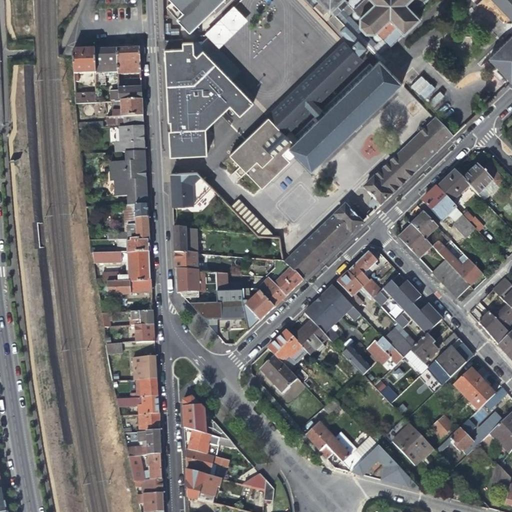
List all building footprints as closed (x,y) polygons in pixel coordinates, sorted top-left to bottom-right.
[(171,0),(166,6),(177,17),(185,9),(181,5),(179,7),(172,0),(171,0)] [(172,0),(179,7),(181,5),(185,9),(177,17),(190,31),(221,0),(172,0)] [(309,0),(324,15),(328,11),(331,14),(346,0),(309,0)] [(346,0),(331,14),(333,16),(339,21),(346,15),(352,10),(351,12),(351,14),(353,16),(355,17),(356,17),(359,17),(359,25),(365,32),(373,32),(372,33),(372,35),(373,38),(374,39),(377,40),(378,40),(380,40),(374,45),(368,50),(376,58),(419,17),(412,10),(419,3),(420,4),(424,0),(346,0)] [(498,69),(510,82),(511,79),(511,0),(491,0),(511,21),(511,32),(487,58),(498,69)] [(24,12),(23,5),(7,6),(8,27),(14,26),(14,31),(25,30),(24,26),(30,26),(29,13),(24,12)] [(234,7),(204,35),(207,37),(219,50),(248,22),(234,7)] [(374,45),(346,15),(339,21),(345,28),(368,49),(367,51),(368,50),(374,45)] [(328,21),(340,33),(345,28),(339,21),(333,16),(328,21)] [(270,119),(230,157),(240,167),(236,172),(242,178),(246,174),(262,190),(290,163),(289,162),(294,156),(311,173),(402,86),(380,63),(374,69),(370,65),(322,111),(317,107),(364,61),(360,57),(368,49),(345,28),(340,33),(346,40),(267,116),(270,119)] [(182,51),(164,51),(168,123),(166,123),(166,128),(166,133),(168,133),(169,158),(206,157),(206,131),(229,108),(240,117),(253,104),(203,52),(202,43),(183,44),(182,51)] [(129,49),(117,49),(118,72),(118,74),(140,73),(139,48),(129,49)] [(101,72),(118,72),(117,49),(104,49),(93,50),(95,72),(95,85),(101,85),(101,72)] [(73,73),(95,72),(93,50),(88,50),(72,51),(73,73)] [(410,88),(426,100),(435,87),(419,75),(410,88)] [(118,80),(119,90),(119,101),(120,101),(142,100),(141,79),(118,80)] [(111,102),(119,101),(119,90),(110,90),(111,102)] [(74,94),(75,103),(96,102),(96,92),(74,94)] [(430,100),(434,105),(443,97),(439,92),(430,100)] [(107,127),(118,127),(143,125),(142,100),(120,101),(120,109),(112,110),(111,113),(108,113),(108,118),(107,118),(107,127)] [(374,211),(454,136),(435,117),(362,188),(369,194),(374,198),(370,202),(370,206),(374,211)] [(114,152),(124,152),(144,151),(143,125),(118,127),(119,141),(114,142),(114,152)] [(109,162),(109,178),(146,177),(146,173),(144,151),(124,152),(125,160),(109,162)] [(471,171),(462,179),(469,187),(485,203),(488,200),(485,197),(480,192),(492,181),(491,180),(481,170),(477,165),(471,171)] [(485,166),(481,170),(491,180),(495,176),(485,166)] [(451,204),(469,187),(462,179),(454,170),(445,179),(436,187),(451,204)] [(171,194),(172,205),(193,204),(211,186),(205,180),(196,171),(170,172),(171,194)] [(127,196),(127,205),(134,205),(147,204),(146,191),(146,177),(109,178),(109,181),(113,181),(114,197),(124,196),(127,196)] [(496,186),(492,181),(480,192),(485,197),(496,186)] [(455,208),(451,204),(436,187),(430,193),(422,201),(441,221),(455,208)] [(124,205),(124,196),(114,197),(115,206),(124,205)] [(345,203),(285,262),(290,267),(304,281),(334,251),(364,222),(345,203)] [(127,225),(128,239),(149,238),(148,217),(147,204),(134,205),(135,224),(127,225)] [(124,225),(127,225),(135,224),(134,205),(127,205),(124,205),(124,206),(123,206),(124,225)] [(466,212),(462,215),(475,229),(477,232),(482,227),(473,217),(472,219),(466,212)] [(418,218),(410,225),(427,243),(440,232),(423,214),(418,218)] [(467,237),(475,229),(462,215),(454,223),(467,237)] [(431,247),(427,243),(410,225),(404,231),(398,238),(418,259),(431,247)] [(195,229),(185,228),(173,227),(174,240),(174,252),(186,253),(196,254),(195,229)] [(126,239),(126,252),(150,251),(149,242),(149,238),(128,239),(126,239)] [(117,239),(118,253),(120,252),(126,252),(126,239),(123,239),(117,239)] [(432,248),(437,253),(443,248),(438,242),(432,248)] [(460,266),(443,248),(437,253),(444,260),(468,286),(477,278),(481,274),(467,260),(460,266)] [(97,284),(106,284),(151,280),(150,265),(150,251),(126,252),(128,276),(118,276),(117,273),(101,273),(102,279),(96,280),(97,284)] [(121,262),(120,252),(118,253),(103,253),(92,254),(94,263),(121,262)] [(196,254),(186,253),(174,252),(175,261),(175,270),(197,271),(197,268),(199,268),(199,264),(197,264),(196,254)] [(357,263),(347,272),(361,287),(368,281),(364,278),(362,276),(375,264),(377,262),(368,252),(357,263)] [(455,298),(468,286),(444,260),(431,273),(452,294),(455,298)] [(377,266),(375,264),(362,276),(364,278),(377,266)] [(268,276),(287,295),(295,286),(304,281),(290,267),(277,279),(271,274),(268,276)] [(180,293),(217,291),(216,272),(197,271),(175,270),(176,280),(177,292),(180,293)] [(227,273),(216,272),(217,291),(228,290),(227,273)] [(360,288),(361,287),(347,272),(342,277),(336,283),(356,304),(359,301),(354,294),(360,288)] [(287,295),(268,276),(257,288),(260,291),(275,306),(280,301),(287,295)] [(360,288),(372,300),(383,289),(372,278),(360,288)] [(511,287),(504,279),(500,283),(491,291),(505,304),(511,312),(511,287)] [(151,286),(151,280),(106,284),(107,296),(152,292),(151,286)] [(420,297),(405,282),(403,284),(397,289),(390,282),(383,289),(372,300),(380,307),(390,298),(403,312),(411,305),(420,297)] [(327,292),(328,293),(326,295),(320,302),(338,320),(346,313),(355,323),(361,317),(332,286),(327,292)] [(249,289),(243,289),(243,290),(243,305),(246,318),(250,330),(262,318),(275,306),(260,291),(250,299),(249,289)] [(228,290),(217,291),(180,293),(218,336),(218,319),(246,318),(243,305),(243,290),(228,290)] [(414,302),(420,309),(426,304),(420,297),(414,302)] [(99,303),(101,313),(109,312),(108,302),(99,303)] [(311,322),(327,339),(332,344),(339,338),(330,329),(338,320),(320,302),(313,307),(310,309),(309,308),(304,314),(311,322)] [(511,320),(511,312),(505,304),(499,309),(497,311),(495,309),(489,314),(509,335),(511,331),(511,327),(509,324),(511,320)] [(403,312),(394,322),(402,330),(411,321),(425,335),(441,320),(427,305),(424,308),(418,312),(411,305),(403,312)] [(131,325),(135,325),(153,324),(153,318),(153,310),(130,312),(131,325)] [(491,339),(497,346),(509,335),(489,314),(487,312),(482,317),(476,323),(491,339)] [(308,356),(327,339),(311,322),(303,329),(293,338),(300,345),(299,346),(306,353),(308,356)] [(154,333),(153,324),(135,325),(135,342),(154,341),(154,333)] [(393,330),(383,339),(393,350),(401,342),(403,341),(393,330)] [(295,363),(306,353),(299,346),(300,345),(293,338),(286,331),(280,337),(267,349),(274,356),(280,363),(281,363),(283,361),(288,356),(295,363)] [(511,331),(509,335),(497,346),(505,355),(511,363),(511,331)] [(447,350),(457,339),(452,333),(441,344),(447,350)] [(404,356),(417,368),(422,363),(435,350),(431,345),(433,343),(425,335),(404,356)] [(401,359),(400,358),(393,350),(383,339),(382,338),(375,344),(373,341),(371,343),(365,348),(381,365),(383,363),(390,369),(401,359)] [(427,368),(442,384),(474,355),(467,348),(458,339),(427,368)] [(409,350),(401,342),(393,350),(400,358),(409,350)] [(121,343),(117,343),(105,344),(107,353),(121,352),(121,343)] [(362,376),(370,368),(359,357),(355,352),(349,346),(341,354),(362,376)] [(297,380),(290,373),(288,370),(283,365),(281,363),(280,363),(274,356),(260,369),(273,382),(283,392),(297,380)] [(133,380),(136,379),(141,379),(156,379),(156,366),(155,357),(140,357),(141,357),(132,357),(133,380)] [(422,363),(417,368),(422,374),(423,372),(427,368),(422,363)] [(400,367),(391,373),(396,381),(405,375),(400,367)] [(453,385),(464,397),(483,379),(478,374),(472,367),(453,385)] [(141,379),(142,397),(157,397),(157,388),(156,379),(141,379)] [(489,386),(483,379),(464,397),(477,411),(484,405),(496,393),(489,386)] [(376,388),(381,393),(386,388),(381,382),(376,388)] [(386,388),(381,393),(390,403),(397,396),(388,387),(386,388)] [(502,388),(496,393),(484,405),(490,411),(508,394),(502,388)] [(137,405),(137,414),(158,413),(158,404),(157,397),(142,397),(137,398),(130,398),(128,398),(128,402),(129,405),(137,405)] [(182,412),(183,428),(192,430),(230,441),(213,422),(210,425),(213,429),(205,427),(204,416),(207,415),(191,398),(182,401),(182,412)] [(333,400),(324,408),(330,414),(339,406),(333,400)] [(401,414),(407,409),(402,404),(397,409),(401,414)] [(461,427),(477,444),(503,419),(495,411),(476,429),(468,421),(461,427)] [(137,414),(138,424),(145,424),(145,431),(159,431),(158,420),(158,413),(137,414)] [(443,416),(430,428),(441,439),(454,427),(443,416)] [(511,424),(506,418),(490,433),(509,454),(511,449),(511,424)] [(326,460),(331,456),(333,454),(336,457),(337,458),(351,472),(378,445),(369,437),(349,455),(318,423),(305,436),(311,443),(326,460)] [(432,449),(421,437),(410,426),(391,443),(413,467),(422,459),(432,449)] [(458,429),(449,438),(453,443),(451,445),(458,453),(460,451),(462,452),(471,443),(464,435),(458,429)] [(236,448),(230,441),(192,430),(190,439),(187,451),(193,452),(206,455),(209,443),(214,444),(228,448),(236,448)] [(125,447),(127,456),(137,456),(147,455),(160,455),(159,441),(159,431),(145,431),(138,432),(137,432),(138,442),(141,441),(145,441),(146,446),(142,446),(125,447)] [(444,447),(449,443),(446,440),(434,452),(443,461),(450,454),(444,447)] [(210,456),(214,444),(209,443),(206,455),(210,456)] [(399,468),(378,445),(351,472),(375,479),(399,486),(400,486),(421,490),(399,468)] [(212,464),(220,466),(222,459),(210,456),(206,455),(193,452),(187,451),(184,450),(185,461),(185,471),(189,471),(208,477),(212,464)] [(453,452),(450,454),(443,461),(450,468),(460,460),(453,452)] [(140,474),(137,456),(127,456),(132,481),(161,480),(161,467),(160,455),(147,455),(148,474),(140,474)] [(228,461),(222,459),(220,466),(227,468),(228,461)] [(508,478),(503,476),(504,473),(498,467),(495,464),(490,483),(506,487),(508,478)] [(222,480),(208,477),(189,471),(185,471),(186,481),(187,497),(211,504),(215,487),(219,489),(222,480)] [(265,480),(259,474),(243,486),(260,490),(264,492),(265,480)] [(142,488),(142,494),(162,493),(162,486),(161,480),(132,481),(132,482),(133,483),(134,488),(142,488)] [(273,489),(271,488),(265,480),(264,492),(263,502),(272,503),(273,489)] [(261,511),(263,502),(264,492),(260,490),(257,506),(254,506),(252,511),(261,511)] [(139,511),(163,511),(162,500),(162,493),(142,494),(143,500),(143,509),(139,510),(139,511)]
